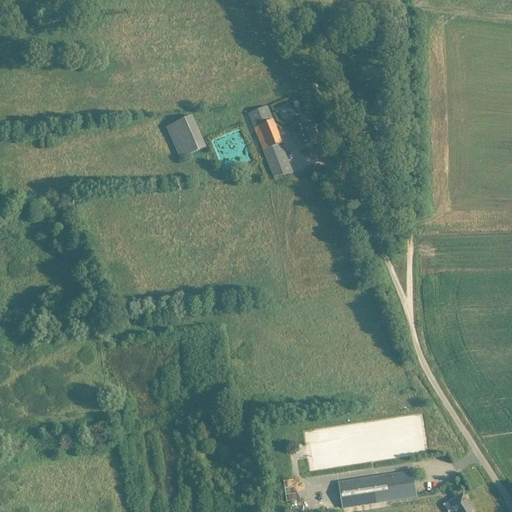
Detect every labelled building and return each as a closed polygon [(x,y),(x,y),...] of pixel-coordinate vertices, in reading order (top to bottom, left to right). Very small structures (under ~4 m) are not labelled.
[(267,107),(248,115),(274,178),(293,174),(281,144),(282,143),(274,121),(267,107)] [(166,128),(180,158),(205,147),(192,116),(166,128)] [(297,125),(291,127),(295,137),(299,135),(304,147),(306,146),(311,144),(321,140),(312,119),(302,122),(297,125)] [(290,219),(301,214),(297,206),(287,211),(290,219)] [(339,484),(343,509),(417,498),(413,472),(339,484)] [(457,497),(449,502),(455,511),(472,511),(473,511),(463,496),(458,499),(457,497)]
